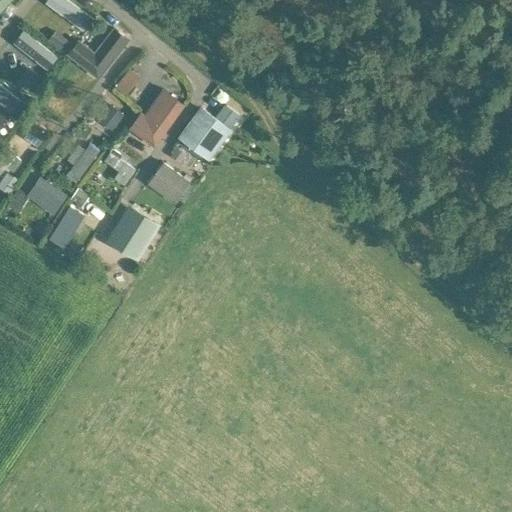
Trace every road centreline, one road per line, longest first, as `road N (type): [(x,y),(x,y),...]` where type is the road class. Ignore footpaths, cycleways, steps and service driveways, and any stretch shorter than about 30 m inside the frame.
road 1 (track): [(129,0),(246,88),(299,164),(470,302),(511,325)]
road 2 (track): [(139,34),(37,165)]
